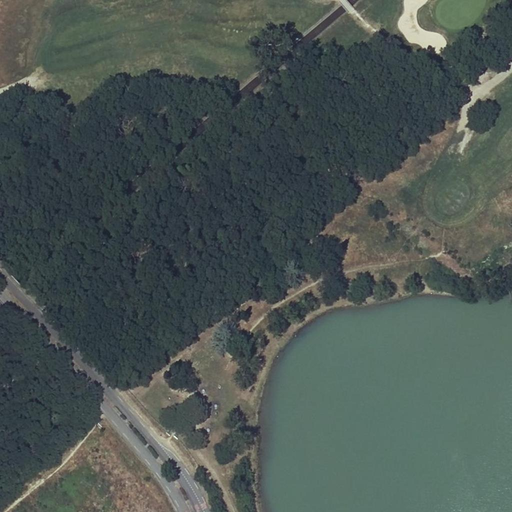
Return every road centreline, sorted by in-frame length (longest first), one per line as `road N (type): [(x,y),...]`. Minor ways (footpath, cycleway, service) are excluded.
road 1 (unclassified): [(200,511),(158,447),(0,274)]
road 2 (unclassified): [(0,293),(144,449),(186,511)]
